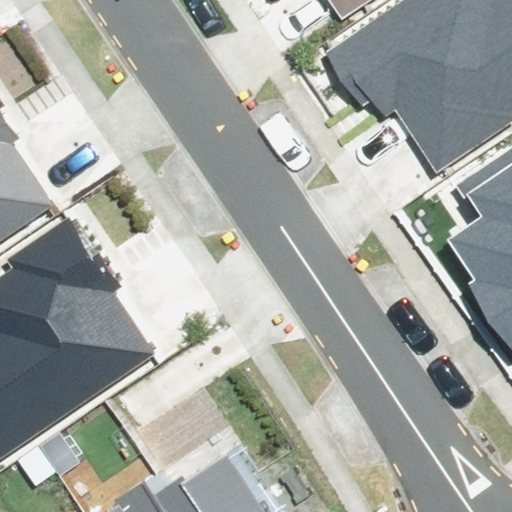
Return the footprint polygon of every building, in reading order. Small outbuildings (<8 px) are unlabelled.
[(511,0),(415,0),(342,48),(384,111),(414,91),(455,153),(511,115),(511,0)] [(0,61),(0,250),(89,193),(2,61),(0,61)] [(511,154),(476,179),(491,202),(450,229),(511,322),(511,154)] [(24,251),(51,293),(0,325),(0,454),(185,335),(99,203),(24,251)] [(298,511),(246,432),(173,480),(194,511),(298,511)] [(163,466),(96,511),(194,511),(173,480),(163,466)]
